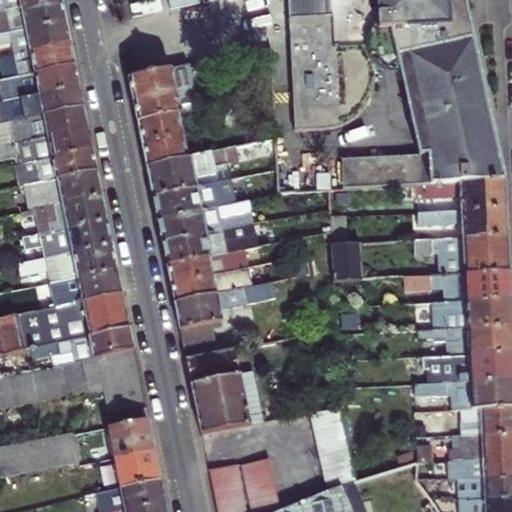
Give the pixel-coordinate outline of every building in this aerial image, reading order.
[(0,0),(0,12),(6,11),(59,0),(0,0)] [(0,36),(10,34),(66,22),(61,0),(59,0),(6,11),(0,12),(0,36)] [(327,0),(328,21),(291,23),(296,135),(333,133),(345,129),(354,124),(362,118),(371,105),(375,93),(376,84),(376,71),(381,75),(386,76),(392,76),(398,75),(404,100),(417,158),(344,162),(345,191),(418,188),(502,184),(501,165),(499,154),(492,125),(472,40),(462,0),(327,0)] [(0,44),(12,42),(15,55),(71,44),(66,22),(10,34),(0,36),(0,44)] [(17,63),(21,78),(76,66),(71,44),(15,55),(6,57),(8,65),(17,63)] [(269,49),(253,53),(261,92),(276,89),(275,81),(269,49)] [(5,81),(9,102),(80,87),(76,66),(21,78),(5,81)] [(130,79),(139,124),(180,116),(219,109),(216,95),(197,99),(190,66),(130,79)] [(80,87),(9,102),(0,103),(0,109),(3,125),(15,122),(84,108),(80,87)] [(34,142),(89,130),(84,108),(15,122),(17,131),(31,128),(34,142)] [(180,116),(139,124),(143,146),(205,134),(203,127),(200,127),(199,124),(182,127),(180,116)] [(278,119),(267,122),(269,146),(280,144),(278,119)] [(22,165),(93,150),(89,130),(34,142),(18,145),(20,157),(22,165)] [(205,134),(143,146),(148,168),(189,161),(187,149),(203,145),(202,141),(207,140),(205,134)] [(187,149),(189,161),(242,151),(240,143),(210,148),(207,140),(202,141),(203,145),(187,149)] [(189,161),(148,168),(154,198),(200,189),(198,180),(218,175),(217,167),(227,165),(280,155),(280,144),(269,146),(242,151),(189,161)] [(18,145),(0,149),(0,154),(2,161),(20,157),(18,145)] [(24,176),(26,187),(97,172),(93,150),(22,165),(15,167),(17,178),(24,176)] [(215,186),(231,183),(227,165),(217,167),(218,175),(198,180),(200,189),(215,186)] [(33,198),(36,211),(103,197),(97,172),(26,187),(23,188),(26,199),(33,198)] [(231,183),(215,186),(217,195),(249,189),(248,180),(231,183)] [(461,198),(462,214),(506,212),(505,184),(502,184),(418,188),(418,203),(453,202),(461,198)] [(215,186),(200,189),(154,198),(159,221),(221,208),(253,202),(249,189),(217,195),(215,186)] [(331,192),(301,193),(302,200),(307,199),(308,203),(331,203),(331,192)] [(50,221),(53,233),(108,221),(103,197),(36,211),(39,223),(50,221)] [(253,202),(221,208),(224,218),(254,211),(253,202)] [(224,218),(221,208),(159,221),(164,244),(224,232),(257,226),(254,211),(224,218)] [(463,225),(463,241),(508,239),(506,212),(462,214),(419,216),(420,229),(455,228),(463,225)] [(56,246),(59,257),(112,245),(108,221),(53,233),(41,235),(44,249),(56,246)] [(257,226),(224,232),(227,244),(259,236),(257,226)] [(224,232),(164,244),(168,268),(211,259),(226,256),(248,252),(261,249),(259,236),(227,244),(224,232)] [(510,274),(508,239),(463,241),(405,244),(405,254),(421,253),(421,257),(437,257),(437,255),(464,254),(465,277),(510,274)] [(112,245),(59,257),(49,259),(51,269),(55,284),(79,279),(118,271),(112,245)] [(248,252),(250,262),(277,257),(275,246),(261,249),(248,252)] [(365,283),(364,246),(333,248),(335,285),(365,283)] [(215,277),(230,274),(226,256),(211,259),(215,277)] [(49,259),(19,265),(21,275),(51,269),(49,259)] [(172,286),(215,277),(211,259),(168,268),(172,286)] [(18,317),(123,295),(118,271),(79,279),(83,295),(55,301),(56,303),(17,312),(18,317)] [(176,304),(218,296),(216,285),(232,281),(238,280),(236,272),(230,274),(215,277),(172,286),(176,304)] [(510,274),(465,277),(466,304),(511,301),(510,274)] [(445,286),(446,305),(466,304),(465,277),(445,278),(445,286)] [(445,278),(390,281),(390,294),(434,291),(434,287),(445,286),(445,278)] [(83,295),(79,279),(55,284),(52,284),(55,301),(83,295)] [(234,293),(232,281),(216,285),(218,296),(234,293)] [(234,293),(218,296),(176,304),(185,349),(216,343),(213,326),(223,324),(221,312),(248,306),(247,297),(255,295),(254,289),(234,293)] [(71,342),(88,338),(130,330),(123,295),(18,317),(0,321),(0,357),(33,351),(71,342)] [(511,314),(511,301),(466,304),(468,331),(511,328),(511,314)] [(468,331),(466,304),(446,305),(446,314),(447,332),(468,331)] [(446,305),(415,307),(415,315),(446,314),(446,305)] [(447,332),(419,333),(420,342),(448,341),(448,345),(455,344),(463,342),(469,339),(469,358),(511,355),(511,328),(468,331),(447,332)] [(130,330),(88,338),(94,361),(99,360),(135,352),(130,330)] [(94,361),(88,338),(71,342),(76,365),(81,364),(94,361)] [(455,344),(448,345),(448,359),(469,358),(469,339),(463,342),(455,344)] [(71,342),(33,351),(35,360),(51,357),(54,370),(64,368),(76,365),(71,342)] [(236,350),(187,360),(193,385),(242,375),(236,350)] [(109,409),(145,402),(141,384),(138,368),(135,352),(99,360),(94,361),(81,364),(76,365),(64,368),(70,399),(87,395),(106,391),(109,409)] [(511,355),(469,358),(448,359),(395,361),(395,373),(444,371),(445,386),(511,383),(511,355)] [(70,399),(64,368),(54,370),(49,371),(55,401),(70,399)] [(55,401),(49,371),(35,374),(41,404),(55,401)] [(242,375),(193,385),(203,435),(265,424),(254,373),(242,375)] [(35,374),(20,377),(27,407),(41,404),(35,374)] [(27,407),(20,377),(7,380),(13,410),(27,407)] [(0,412),(13,410),(7,380),(0,381),(0,412)] [(463,413),(511,410),(511,383),(445,386),(400,388),(401,399),(417,398),(417,400),(452,399),(453,413),(463,413)] [(340,410),(312,416),(315,430),(343,424),(340,410)] [(511,434),(511,410),(463,413),(464,420),(481,419),(482,436),(511,434)] [(428,439),(427,415),(415,415),(417,439),(428,439)] [(108,428),(115,461),(156,453),(149,419),(108,428)] [(343,424),(315,430),(318,444),(346,438),(343,424)] [(463,462),(483,461),(511,459),(511,434),(482,436),(483,451),(475,452),(475,455),(465,456),(464,450),(448,451),(448,463),(463,462)] [(57,439),(63,468),(78,465),(73,435),(57,439)] [(346,438),(318,444),(322,459),(349,453),(346,438)] [(57,439),(41,442),(47,472),(63,468),(57,439)] [(47,472),(41,442),(27,445),(32,475),(47,472)] [(32,475),(27,445),(13,448),(18,478),(32,475)] [(13,448),(0,450),(0,460),(4,480),(18,478),(13,448)] [(115,461),(121,491),(162,483),(156,453),(115,461)] [(322,459),(325,474),(352,467),(349,453),(322,459)] [(511,459),(483,461),(484,482),(511,480),(511,459)] [(243,466),(245,473),(273,467),(271,460),(243,466)] [(483,461),(463,462),(465,481),(484,482),(483,461)] [(210,472),(213,484),(240,478),(238,465),(210,472)] [(245,473),(248,487),(275,480),(273,467),(245,473)] [(352,467),(325,474),(329,494),(344,489),(356,485),(352,467)] [(240,478),(213,484),(215,497),(243,491),(240,478)] [(248,487),(251,501),(279,495),(275,480),(248,487)] [(485,490),(485,502),(511,500),(511,480),(484,482),(485,490)] [(108,511),(134,511),(167,505),(162,483),(121,491),(105,495),(108,511)] [(356,485),(344,489),(350,511),(364,511),(357,485),(356,485)] [(329,494),(281,511),(350,511),(344,489),(329,494)] [(466,491),(467,500),(467,503),(485,502),(485,490),(466,491)] [(215,497),(218,509),(245,503),(243,491),(215,497)] [(268,511),(282,509),(279,495),(251,501),(253,511),(268,511)] [(511,511),(511,500),(485,502),(486,511),(511,511)] [(218,509),(218,511),(246,511),(245,503),(218,509)]
